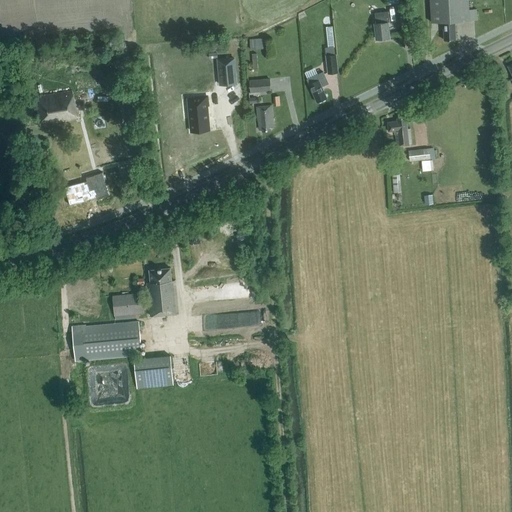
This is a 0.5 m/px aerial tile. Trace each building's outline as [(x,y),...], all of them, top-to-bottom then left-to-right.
[(429,0),(431,22),(443,22),(444,40),(456,39),(455,21),(477,20),(477,9),(469,9),(468,0),(429,0)] [(389,11),(375,13),(376,23),(375,23),(376,39),(389,38),(388,22),(390,22),(389,11)] [(267,37),(251,37),(252,48),(268,48),(267,37)] [(339,73),(336,55),(325,56),(328,75),(339,73)] [(234,57),(219,59),(221,83),(237,82),(234,57)] [(317,102),(326,98),(321,86),(328,83),(323,72),(308,79),(310,84),(317,102)] [(249,94),(271,92),(270,79),(248,81),(249,94)] [(41,123),(79,117),(75,90),(36,96),(41,123)] [(196,98),(188,99),(189,105),(191,131),(209,129),(207,106),(208,105),(207,96),(196,97),(196,98)] [(274,127),(273,112),(272,105),(257,107),(258,121),(259,128),(262,128),(262,131),(271,130),(270,127),(274,127)] [(408,129),(406,117),(397,118),(397,121),(387,122),(388,132),(395,131),(396,146),(412,144),(410,128),(408,129)] [(410,162),(430,160),(429,149),(409,151),(410,162)] [(399,159),(391,160),(394,193),(401,192),(399,159)] [(70,204),(108,194),(103,173),(94,175),(95,179),(65,187),(70,204)] [(434,194),(426,195),(428,204),(435,202),(434,194)] [(172,280),(170,268),(149,270),(151,282),(147,283),(149,296),(143,297),(142,293),(112,296),(115,319),(139,317),(138,313),(144,313),(144,306),(149,305),(150,316),(178,313),(175,280),(172,280)] [(142,354),(139,321),(86,326),(86,325),(72,326),(75,360),(142,354)] [(137,389),(173,386),(170,356),(134,359),(137,389)]
